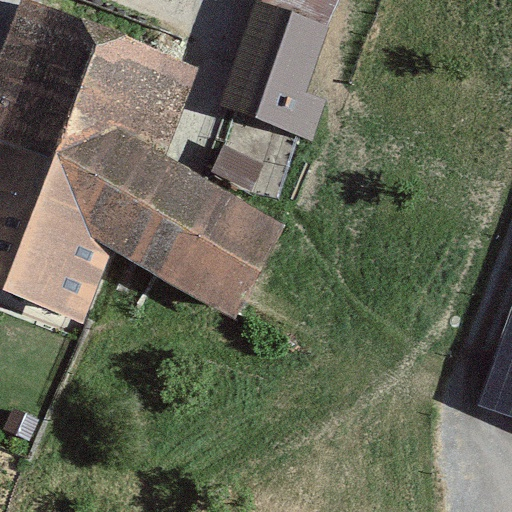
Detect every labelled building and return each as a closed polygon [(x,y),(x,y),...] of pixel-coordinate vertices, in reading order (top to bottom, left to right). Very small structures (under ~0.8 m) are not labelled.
[(0,288),(88,323),(118,246),(241,318),(294,228),(157,147),(191,59),(38,0),(29,0),(0,74),(0,288)] [(73,0),(178,39),(192,0),(73,0)] [(264,0),(224,104),(287,128),(337,0),(264,0)] [(257,178),(264,151),(225,142),(218,169),(257,178)] [(511,356),(503,384),(511,387),(511,356)]
